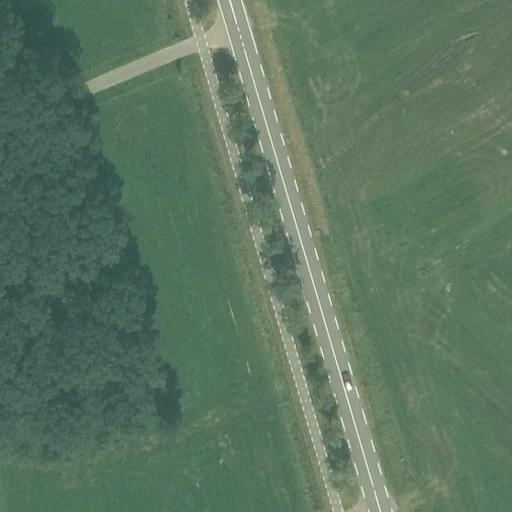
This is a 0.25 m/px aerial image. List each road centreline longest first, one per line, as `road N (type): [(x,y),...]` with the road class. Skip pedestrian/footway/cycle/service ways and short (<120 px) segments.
road 1 (secondary): [(380,511),(240,32)]
road 2 (unclassified): [(0,129),(240,32)]
